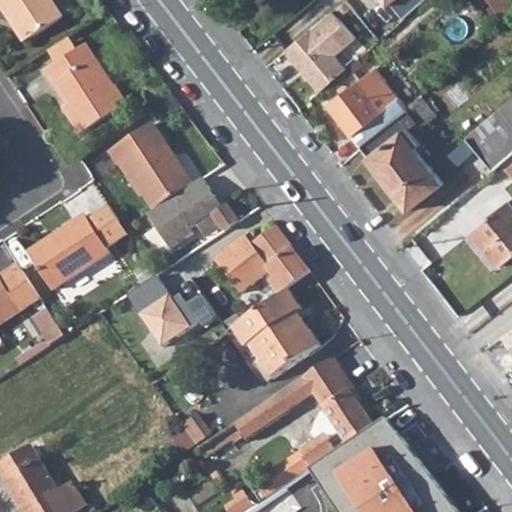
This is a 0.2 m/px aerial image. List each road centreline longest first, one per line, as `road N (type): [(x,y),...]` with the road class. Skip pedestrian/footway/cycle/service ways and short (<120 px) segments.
road 1 (tertiary): [(152,0),(511,463)]
road 2 (residential): [(0,110),(31,162),(25,186),(0,213)]
